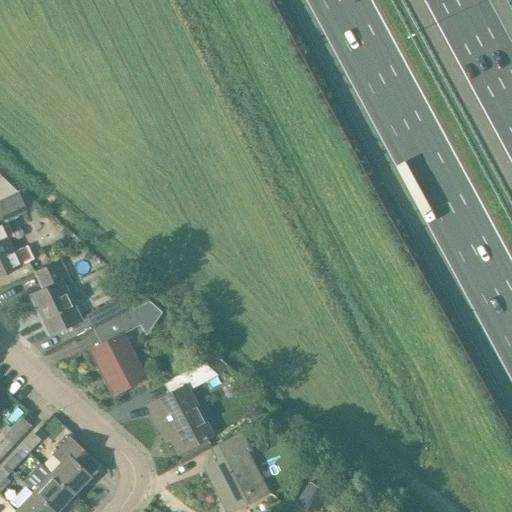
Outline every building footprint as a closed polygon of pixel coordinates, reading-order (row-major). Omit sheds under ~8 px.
[(0,198),(15,191),(1,178),(0,178),(0,198)] [(13,252),(7,240),(14,236),(7,221),(39,206),(23,191),(19,193),(18,192),(0,200),(0,276),(20,266),(29,261),(23,247),(13,252)] [(49,335),(80,321),(63,284),(71,281),(61,259),(35,271),(44,290),(31,296),(49,335)] [(125,295),(86,315),(93,330),(94,330),(133,310),(132,309),(125,295)] [(133,310),(94,330),(101,345),(123,334),(140,325),(146,335),(161,312),(149,301),(133,310)] [(101,345),(90,351),(113,395),(146,378),(123,334),(101,345)] [(217,377),(216,376),(231,367),(217,354),(201,362),(202,364),(164,384),(169,395),(146,407),(158,430),(163,427),(178,454),(212,436),(188,392),(217,377)] [(266,429),(280,422),(276,414),(262,421),(266,429)] [(6,436),(8,438),(0,445),(0,454),(2,457),(31,426),(23,418),(6,436)] [(34,434),(21,447),(28,453),(40,440),(34,434)] [(228,511),(266,493),(245,453),(249,451),(241,434),(219,445),(227,460),(207,470),(228,511)] [(51,455),(61,463),(51,474),(73,496),(91,477),(79,466),(90,455),(69,436),(51,455)] [(21,447),(4,465),(11,471),(28,453),(21,447)] [(4,465),(0,469),(0,482),(11,471),(4,465)] [(40,465),(23,483),(33,492),(54,511),(57,511),(73,496),(51,474),(40,465)] [(306,511),(313,511),(325,492),(308,481),(294,504),(306,511)] [(54,511),(33,492),(16,510),(18,511),(54,511)]
